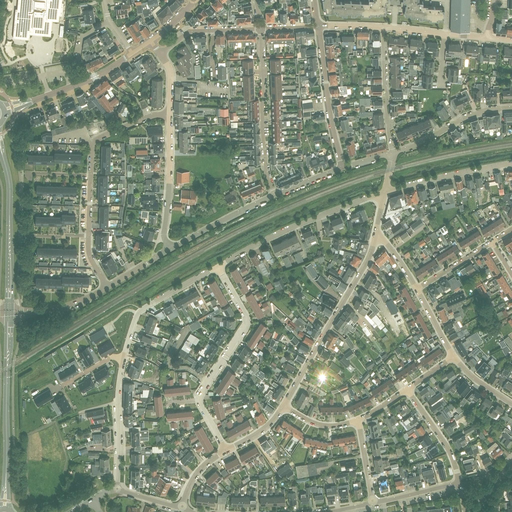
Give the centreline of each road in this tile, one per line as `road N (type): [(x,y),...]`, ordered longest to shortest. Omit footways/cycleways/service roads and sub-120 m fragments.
road 1 (residential): [(108,288),(88,250),(93,145),(170,115)]
road 2 (residential): [(284,405),(368,259),(375,232)]
road 3 (secondary): [(4,509),(9,314)]
road 4 (residential): [(219,267),(384,192)]
road 5 (residential): [(275,195),(266,170),(260,29)]
road 6 (secondary): [(9,314),(5,166)]
road 7 (residential): [(343,169),(318,26)]
road 8 (residential): [(123,358),(139,311),(219,267)]
road 9 (residential): [(208,382),(247,322),(219,267)]
road 10 (residential): [(118,491),(123,358)]
road 11 (residential): [(170,248),(170,115)]
road 12 (residential): [(384,192),(511,163)]
road 13 (residential): [(393,154),(472,115),(511,109)]
road 14 (residential): [(393,154),(383,27)]
road 15 (track): [(139,311),(122,307),(37,358)]
